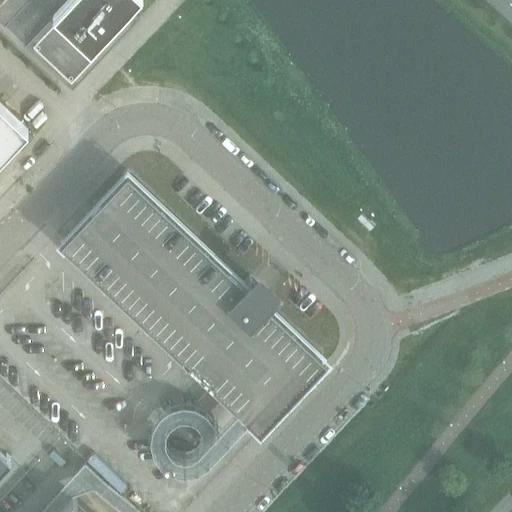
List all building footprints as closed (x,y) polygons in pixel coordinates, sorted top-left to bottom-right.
[(0,0),(0,16),(2,18),(18,0),(0,0)] [(125,0),(54,0),(50,5),(51,6),(22,37),(69,81),(136,10),(125,0)] [(0,97),(0,153),(28,124),(0,97)] [(93,211),(65,242),(190,360),(236,404),(254,421),(317,355),(261,301),(268,293),(267,292),(259,284),(251,277),(249,275),(241,284),(239,282),(127,176),(93,211)] [(0,467),(10,457),(0,447),(0,467)] [(92,511),(72,492),(52,511),(92,511)]
